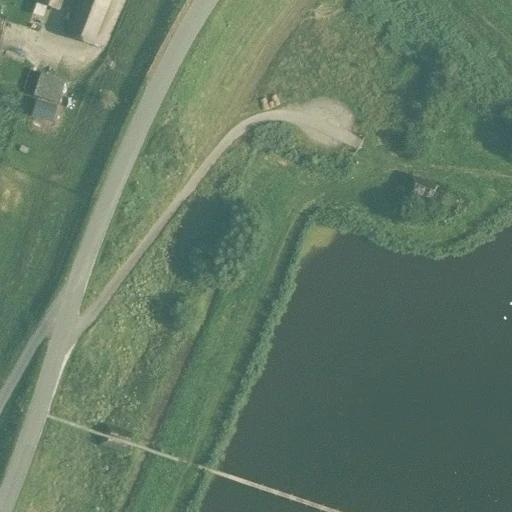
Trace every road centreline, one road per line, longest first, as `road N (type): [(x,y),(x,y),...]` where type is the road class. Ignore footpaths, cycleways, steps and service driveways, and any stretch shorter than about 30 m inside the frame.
road 1 (unclassified): [(0,511),(73,280),(152,94),(204,0)]
road 2 (unknown): [(118,0),(81,58),(55,62),(17,42)]
